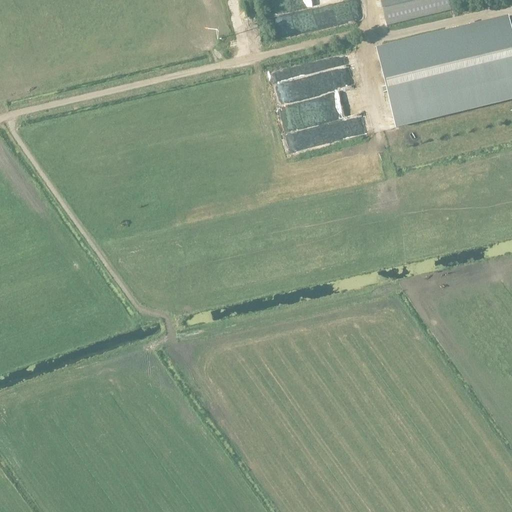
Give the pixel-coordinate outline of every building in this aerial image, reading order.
[(270,0),(273,12),(284,10),(281,0),(270,0)] [(278,35),(348,21),(344,0),(338,0),(273,14),(278,35)] [(447,0),(379,0),(386,27),(451,12),(447,0)] [(386,93),(395,128),(511,99),(511,37),(508,20),(377,52),(385,87),(382,88),(383,94),(386,93)] [(240,21),(233,21),(233,35),(241,34),(240,21)] [(356,95),(333,96),(333,108),(357,107),(356,95)]
